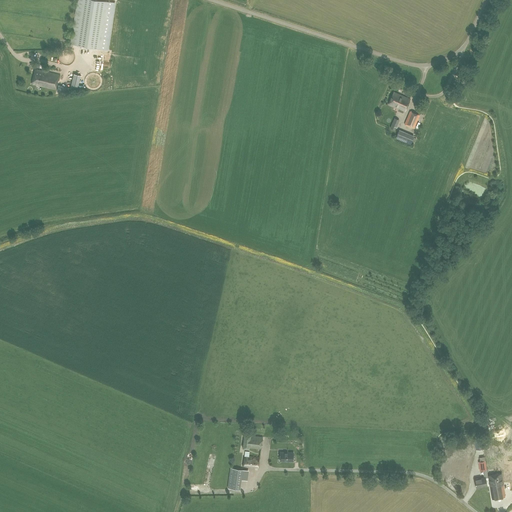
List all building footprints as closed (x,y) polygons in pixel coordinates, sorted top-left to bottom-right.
[(98,48),(106,1),(99,0),(76,0),(70,44),(98,48)] [(32,84),(56,89),(58,84),(55,83),(56,80),(59,81),(60,75),(35,69),(32,84)] [(81,75),(74,74),(70,88),(77,90),(81,75)] [(394,92),(388,104),(398,109),(398,108),(405,111),(410,99),(394,92)] [(410,111),(405,124),(414,128),(419,115),(410,111)] [(395,130),(398,123),(399,120),(394,118),(390,128),(395,130)] [(396,139),(410,145),(414,137),(399,131),(396,139)] [(249,448),(261,450),(263,437),(251,435),(252,434),(245,433),(242,448),(249,449),(249,448)] [(302,459),(307,456),(305,452),(304,452),(302,449),(298,451),(302,459)] [(293,461),(293,452),(280,452),(280,461),(293,461)] [(259,458),(245,456),(243,467),(258,468),(259,458)] [(243,469),(231,468),(228,488),(240,489),(243,469)] [(488,478),(489,481),(492,499),(505,497),(501,474),(488,476),(488,478)] [(489,481),(488,478),(485,478),(485,477),(475,479),(477,489),(487,486),(486,482),(489,481)]
